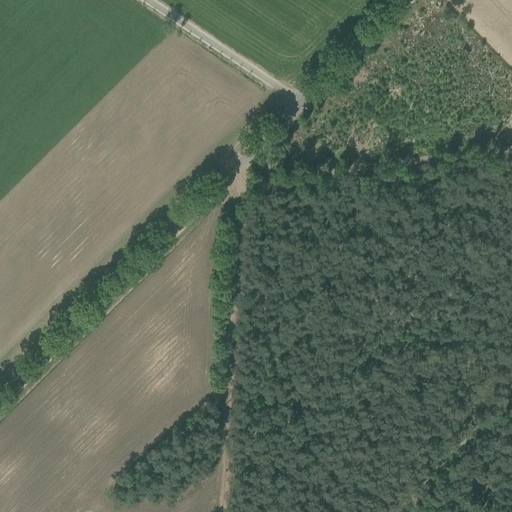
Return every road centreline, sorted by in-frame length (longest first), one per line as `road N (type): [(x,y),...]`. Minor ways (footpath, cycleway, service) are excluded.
road 1 (unclassified): [(0,402),(302,104)]
road 2 (track): [(231,172),(238,185),(220,511)]
road 3 (track): [(238,185),(511,149)]
road 4 (unclassified): [(302,104),(145,0)]
road 5 (track): [(511,396),(398,511)]
road 6 (unclassified): [(302,104),(408,0)]
